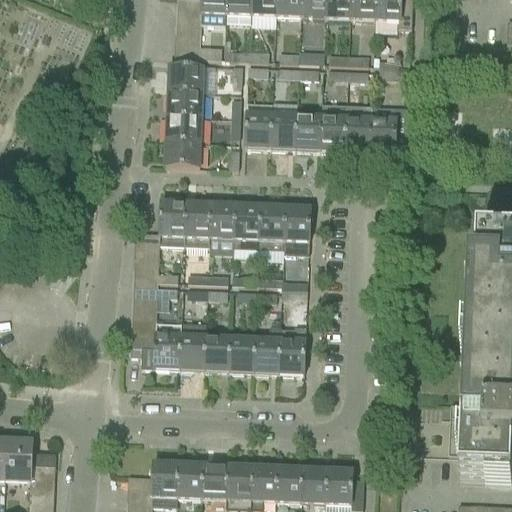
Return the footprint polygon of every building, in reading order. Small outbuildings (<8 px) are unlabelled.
[(177,0),(177,5),(201,6),(201,18),(201,20),(200,30),(200,32),(226,33),(226,30),(226,21),(226,0),(177,0)] [(226,0),(226,21),(226,30),(250,31),(251,22),(251,0),(226,0)] [(251,0),(251,22),(276,23),(276,0),(251,0)] [(276,0),(276,23),(300,24),(301,0),(276,0)] [(301,0),(300,24),(325,25),(326,0),(301,0)] [(326,0),(325,25),(350,26),(350,0),(326,0)] [(350,0),(350,26),(375,27),(375,0),(350,0)] [(375,0),(375,27),(400,28),(400,35),(411,35),(412,8),(401,7),(401,0),(375,0)] [(177,5),(177,17),(201,18),(201,6),(177,5)] [(177,17),(176,29),(200,30),(201,20),(201,18),(177,17)] [(275,36),(276,23),(251,22),(250,31),(250,35),(275,36)] [(400,28),(375,27),(374,38),(400,39),(400,35),(400,28)] [(176,29),(175,41),(200,42),(200,30),(176,29)] [(175,41),(174,53),(199,54),(199,53),(200,42),(175,41)] [(174,53),(173,65),(199,66),(199,54),(174,53)] [(199,54),(199,66),(221,67),(221,55),(199,54)] [(228,59),(228,68),(248,68),(248,60),(228,59)] [(248,60),(248,68),(268,69),(268,60),(248,60)] [(299,60),(298,70),(324,71),(324,61),(299,60)] [(279,61),(278,70),(298,70),(299,62),(279,61)] [(328,63),(328,72),(348,72),(348,64),(328,63)] [(348,64),(348,72),(368,73),(368,64),(348,64)] [(378,67),(378,76),(398,77),(398,68),(378,67)] [(167,97),(167,98),(202,100),(203,74),(168,73),(168,74),(170,74),(169,97),(167,97)] [(203,74),(202,100),(215,100),(216,75),(203,74)] [(233,74),(232,94),(241,94),(242,74),(233,74)] [(248,74),(247,83),(267,84),(268,75),(248,74)] [(278,76),(278,84),(298,85),(298,76),(278,76)] [(298,76),(298,85),(317,86),(318,77),(298,76)] [(398,77),(378,76),(378,85),(398,85),(398,77)] [(409,77),(398,77),(398,85),(409,86),(409,77)] [(328,78),(327,86),(347,87),(348,78),(328,78)] [(348,78),(347,87),(367,88),(367,79),(348,78)] [(166,122),(166,123),(201,125),(202,100),(167,98),(167,99),(169,99),(168,122),(166,122)] [(231,107),(231,127),(240,127),(240,107),(231,107)] [(271,120),(270,156),(270,154),(294,155),(294,157),(295,157),(296,121),(296,110),(271,109),(271,111),(271,120)] [(245,135),(244,155),(246,155),(246,153),(269,154),(269,156),(270,156),(271,120),(271,111),(246,110),(246,120),(245,135)] [(321,122),(319,158),(320,158),(320,156),(344,157),(344,159),(346,123),(346,113),(346,112),(321,111),(321,122)] [(346,113),(346,123),(370,124),(371,114),(346,113)] [(370,124),(369,160),(370,160),(370,158),(393,159),(393,161),(395,161),(395,150),(406,150),(408,116),(371,114),(370,124)] [(319,158),(321,122),(296,121),(295,157),(295,155),(319,156),(319,158)] [(165,147),(165,148),(200,149),(201,125),(166,123),(166,124),(168,124),(167,147),(165,147)] [(368,160),(369,160),(370,124),(346,123),(344,159),(345,159),(345,157),(368,158),(368,160)] [(231,127),(230,147),(239,147),(240,127),(231,127)] [(200,149),(165,148),(167,149),(166,172),(164,172),(164,173),(199,175),(200,149)] [(230,157),(229,177),(238,177),(238,157),(230,157)] [(160,207),(159,240),(158,251),(184,252),(185,208),(185,210),(162,209),(162,207),(160,207)] [(186,208),(185,208),(184,252),(209,253),(209,244),(210,209),(210,211),(186,210),(186,208)] [(211,209),(210,209),(209,244),(234,245),(235,210),(234,210),(234,212),(211,211),(211,209)] [(233,255),(233,264),(258,265),(260,211),(259,211),(259,213),(236,212),(236,210),(235,210),(234,245),(233,255)] [(258,265),(258,267),(282,268),(283,260),(285,212),(284,212),(284,214),(261,213),(261,211),(260,211),(258,265)] [(285,212),(283,260),(293,261),(294,248),(309,249),(310,213),(309,213),(309,215),(285,214),(285,212)] [(135,239),(134,251),(158,252),(158,251),(159,240),(135,239)] [(460,463),(459,488),(511,490),(511,481),(511,249),(470,248),(463,412),(462,420),(462,426),(461,439),(460,463)] [(134,251),(134,263),(158,264),(158,252),(134,251)] [(134,263),(133,275),(157,276),(158,264),(134,263)] [(133,287),(132,288),(157,289),(157,288),(157,280),(157,276),(133,275),(133,287)] [(157,288),(157,289),(177,290),(177,281),(157,280),(157,288)] [(188,282),(187,291),(207,291),(207,283),(188,282)] [(207,283),(207,291),(227,292),(227,283),(207,283)] [(237,284),(237,293),(257,293),(257,284),(237,284)] [(257,284),(257,293),(276,294),(277,285),(257,284)] [(288,288),(287,297),(307,298),(308,289),(288,288)] [(132,294),(132,305),(156,306),(156,304),(157,295),(132,294)] [(157,295),(156,304),(176,305),(177,296),(157,295)] [(187,297),(187,305),(206,306),(207,297),(187,297)] [(207,297),(206,306),(226,307),(227,298),(207,297)] [(281,297),(281,305),(307,307),(307,298),(287,297),(281,297)] [(237,299),(236,307),(245,308),(244,325),(255,326),(256,308),(256,299),(237,299)] [(256,299),(256,308),(276,309),(276,300),(257,299),(256,299)] [(131,317),(156,318),(156,306),(132,305),(131,317)] [(131,329),(155,330),(156,318),(131,317),(131,329)] [(131,329),(130,341),(155,342),(155,330),(131,329)] [(180,341),(179,377),(179,375),(203,376),(203,378),(204,378),(205,342),(205,331),(180,330),(180,333),(180,341)] [(130,353),(129,363),(141,363),(140,375),(153,376),(155,376),(155,374),(178,375),(178,377),(179,377),(180,341),(180,333),(155,332),(155,342),(154,354),(130,353)] [(277,381),(278,381),(280,333),(268,333),(267,344),(254,344),(253,380),(254,380),(254,378),(277,379),(277,381)] [(280,333),(278,381),(279,381),(279,379),(302,380),(302,382),(303,382),(305,334),(294,334),(294,336),(281,336),(281,333),(280,333)] [(130,353),(154,354),(155,342),(130,341),(130,353)] [(228,379),(230,343),(205,342),(204,378),(204,376),(228,377),(228,379)] [(252,380),(253,380),(254,344),(230,343),(228,379),(229,379),(229,377),(252,378),(252,380)] [(54,492),(56,461),(32,459),(32,447),(6,446),(4,487),(29,488),(29,490),(54,492)] [(152,496),(151,508),(150,511),(176,511),(177,505),(178,469),(177,469),(177,471),(154,470),(154,468),(153,468),(152,484),(152,496)] [(178,469),(177,505),(201,506),(203,470),(202,470),(202,472),(179,471),(179,469),(178,469)] [(203,470),(201,506),(226,507),(228,471),(227,471),(227,473),(204,472),(204,470),(203,470)] [(228,471),(226,507),(225,511),(250,511),(252,472),(252,474),(228,473),(228,471)] [(252,472),(250,511),(262,511),(262,509),(276,509),(277,473),(276,475),(253,474),(253,472),(252,472)] [(277,473),(276,509),(300,510),(302,474),(301,474),(301,476),(278,475),(278,473),(277,473)] [(302,474),(300,510),(325,511),(327,475),(326,475),(326,477),(302,476),(303,474),(302,474)] [(325,511),(362,511),(363,486),(352,486),(352,476),(351,476),(351,477),(327,477),(327,475),(325,511)] [(128,483),(128,495),(152,496),(152,484),(128,483)] [(29,490),(29,502),(54,504),(54,492),(29,490)] [(128,495),(127,507),(151,508),(152,496),(128,495)] [(29,502),(28,511),(53,511),(54,504),(29,502)]
